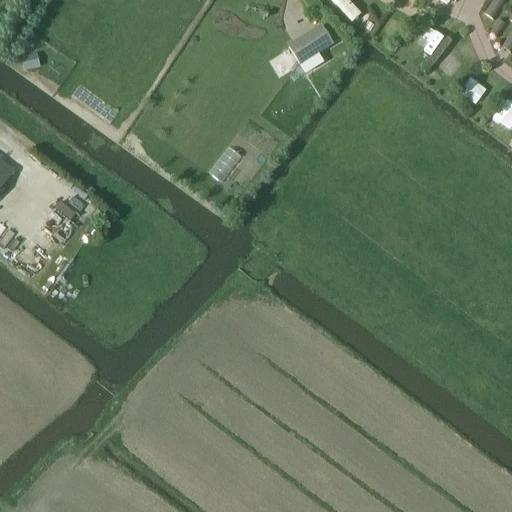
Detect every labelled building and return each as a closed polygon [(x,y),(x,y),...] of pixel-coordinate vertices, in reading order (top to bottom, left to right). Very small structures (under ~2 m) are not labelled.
[(320,27),(287,48),(288,49),(299,66),(305,75),(322,64),(317,56),(332,47),(331,45),(340,40),(324,26),(320,28),(320,27)] [(450,78),(458,66),(442,55),(433,67),(450,78)] [(23,73),(34,70),(30,57),(20,60),(23,73)] [(461,92),(477,101),(483,91),(468,82),(461,92)] [(511,110),(502,103),(489,119),(504,130),(511,118),(511,110)] [(0,164),(0,189),(12,174),(0,164)]
